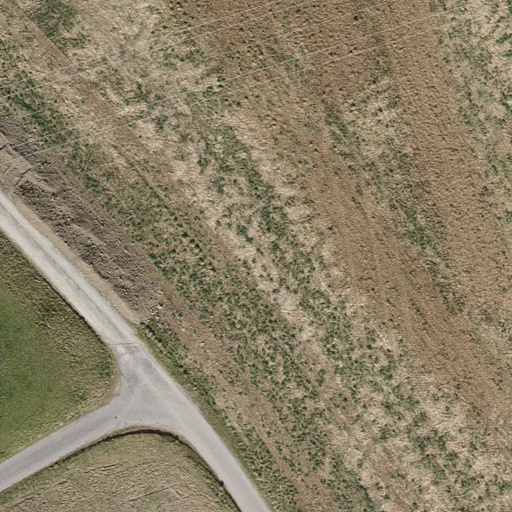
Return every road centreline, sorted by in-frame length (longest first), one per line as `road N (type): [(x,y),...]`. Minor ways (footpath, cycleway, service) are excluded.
road 1 (track): [(256,511),(161,388),(0,480)]
road 2 (track): [(0,205),(161,388)]
